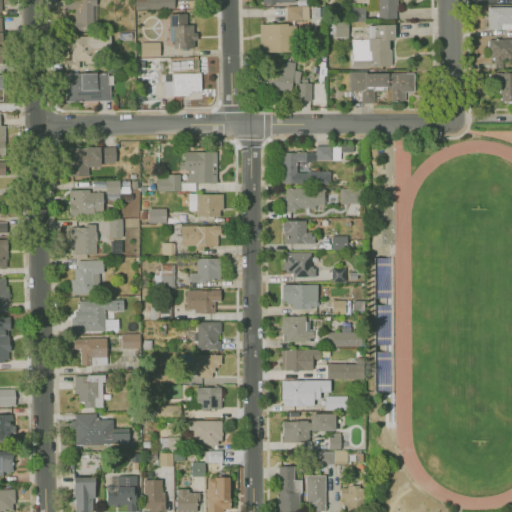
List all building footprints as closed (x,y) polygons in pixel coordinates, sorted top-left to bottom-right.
[(97,0),(62,0),(63,10),(74,9),(74,19),(70,19),(71,31),(91,30),(91,5),(97,5),(97,0)] [(140,9),(175,9),(175,0),(148,0),(149,3),(140,3),(140,9)] [(397,0),(397,26),(375,25),(375,0),(397,0)] [(285,20),(308,20),(308,5),(285,6),(285,20)] [(511,6),(487,7),(487,30),(503,30),(503,24),(511,23),(511,6)] [(365,9),(350,9),(350,23),(365,22),(365,9)] [(171,15),(171,49),(195,49),(195,26),(187,26),(187,15),(171,15)] [(334,22),(347,23),(346,35),(334,34),(334,22)] [(257,25),(295,25),(295,52),(258,52),(257,25)] [(394,27),(395,39),(391,39),(391,65),(353,66),(353,62),(368,62),(368,39),(375,39),(375,28),(394,27)] [(65,37),(99,36),(99,66),(84,67),(84,60),(79,60),(80,68),(66,68),(66,59),(71,59),(71,48),(65,48),(65,37)] [(352,38),(352,59),(366,59),(365,38),(352,38)] [(489,41),(511,40),(511,58),(489,59),(489,41)] [(142,59),(160,58),(159,45),(142,45),(142,59)] [(295,64),(290,91),(272,87),(277,66),(284,68),(286,62),(295,64)] [(66,74),(109,72),(110,100),(67,102),(66,74)] [(511,72),(496,73),(496,87),(500,87),(501,103),(511,102),(511,72)] [(201,73),(172,73),(172,81),(164,81),(164,95),(192,95),(192,90),(201,90),(201,73)] [(351,73),(413,73),(413,92),(405,92),(405,102),(391,102),(391,88),(376,88),(376,102),(361,102),(361,91),(351,91),(351,73)] [(296,83),(296,98),(312,98),(312,83),(296,83)] [(353,145),(315,144),(315,158),(339,158),(339,153),(353,153),(353,145)] [(115,147),(67,148),(68,180),(90,179),(90,168),(100,167),(100,161),(115,161),(115,147)] [(183,149),(215,150),(214,183),(189,183),(189,168),(183,168),(183,149)] [(331,172),(297,173),(297,164),(304,164),(304,153),(281,153),(281,184),(331,184),(331,172)] [(181,174),(181,192),(157,192),(157,179),(168,179),(168,175),(181,174)] [(106,182),(118,181),(119,192),(107,193),(106,182)] [(343,188),(364,189),(364,205),(342,205),(343,188)] [(324,191),(287,190),(287,200),(282,200),(282,211),(301,212),(301,206),(314,207),(314,203),(323,203),(324,191)] [(71,215),(94,215),(94,212),(102,212),(102,194),(88,194),(88,191),(70,191),(71,215)] [(197,194),(197,216),(224,216),(224,194),(197,194)] [(150,209),(165,208),(166,222),(150,223),(150,209)] [(122,219),(122,237),(109,237),(109,219),(122,219)] [(316,243),(282,244),(282,221),(305,221),(305,234),(316,234),(316,243)] [(95,225),(95,254),(74,254),(74,247),(70,247),(70,225),(95,225)] [(219,225),(181,225),(181,244),(196,244),(196,248),(219,247),(219,225)] [(331,234),(331,249),(348,249),(348,234),(331,234)] [(161,243),(161,256),(173,256),(173,243),(161,243)] [(288,254),(287,273),(293,273),(293,276),(316,277),(316,268),(312,268),(312,254),(288,254)] [(220,258),(220,280),(190,281),(190,273),(197,273),(197,258),(220,258)] [(373,258),(373,393),(389,393),(389,258),(373,258)] [(103,260),(75,261),(76,278),(71,278),(71,293),(89,293),(89,276),(103,276),(103,260)] [(174,265),(174,287),(160,287),(160,265),(174,265)] [(332,268),(332,283),(345,283),(346,269),(332,268)] [(0,278),(7,278),(8,301),(0,301),(0,278)] [(281,285),(317,285),(317,309),(293,309),(293,302),(281,302),(281,285)] [(222,291),(188,291),(188,309),(194,309),(194,314),(214,314),(214,301),(222,301),(222,291)] [(80,302),(112,301),(112,312),(106,312),(106,325),(98,326),(98,330),(71,331),(71,319),(84,318),(84,312),(81,312),(80,302)] [(331,301),(331,313),(345,313),(345,301),(331,301)] [(104,330),(112,330),(112,311),(104,311),(104,330)] [(0,316),(11,316),(13,361),(0,361),(0,316)] [(282,316),(282,340),(316,340),(316,331),(307,331),(307,316),(282,316)] [(221,322),(198,322),(198,349),(221,349),(221,341),(218,341),(218,332),(221,332),(221,322)] [(361,330),(361,347),(327,346),(327,329),(361,330)] [(139,333),(120,334),(121,349),(139,348),(139,333)] [(74,340),(107,338),(108,357),(92,357),(93,366),(81,366),(81,350),(74,350),(74,340)] [(321,351),(281,350),(281,371),(311,372),(311,360),(321,360),(321,351)] [(220,354),(192,354),(192,369),(195,369),(195,377),(213,377),(213,366),(220,366),(220,354)] [(328,378),(357,378),(358,364),(328,363),(328,378)] [(154,383),(177,384),(177,373),(154,372),(154,383)] [(72,374),(102,374),(102,405),(79,405),(79,392),(72,392),(72,374)] [(329,381),(283,381),(283,405),(314,405),(314,401),(320,401),(320,391),(329,391),(329,381)] [(196,387),(220,387),(221,411),(202,411),(202,402),(196,402),(196,387)] [(0,407),(16,407),(15,390),(0,390),(0,407)] [(325,407),(348,407),(348,396),(325,395),(325,407)] [(151,406),(181,406),(181,417),(151,417),(151,406)] [(99,413),(99,445),(76,445),(76,431),(71,431),(71,421),(76,421),(76,413),(99,413)] [(313,414),(312,429),(334,429),(334,415),(313,414)] [(0,416),(0,441),(15,441),(15,416),(0,416)] [(189,421),(222,421),(222,438),(218,438),(218,445),(202,445),(202,437),(189,438),(189,421)] [(283,422),(308,422),(308,440),(282,440),(283,422)] [(112,427),(126,427),(126,444),(112,444),(112,427)] [(340,434),(339,449),(328,449),(328,436),(333,437),(334,433),(340,434)] [(161,438),(161,449),(173,449),(173,438),(161,438)] [(136,449),(144,450),(144,442),(137,442),(136,449)] [(333,464),(346,463),(345,450),(333,450),(333,464)] [(208,463),(222,464),(222,451),(209,451),(208,463)] [(146,461),(156,461),(156,452),(146,452),(146,461)] [(318,452),(332,452),(331,464),(318,463),(318,452)] [(0,453),(12,453),(12,474),(0,474),(0,453)] [(160,453),(160,467),(173,467),(173,453),(160,453)] [(191,462),(204,461),(204,475),(191,475),(191,462)] [(279,465),(277,511),(301,511),(302,494),(291,494),(292,466),(279,465)] [(307,472),(307,503),(312,503),(312,510),(326,510),(326,472),(307,472)] [(135,475),(135,510),(126,510),(127,505),(104,505),(104,483),(115,483),(115,475),(135,475)] [(73,479),(93,480),(93,510),(72,510),(73,479)] [(144,480),(144,509),(165,509),(165,480),(144,480)] [(208,485),(209,511),(222,511),(222,509),(230,509),(230,499),(227,499),(227,494),(230,494),(230,485),(208,485)] [(341,486),(364,487),(364,496),(358,496),(358,510),(345,510),(345,498),(341,498),(341,486)] [(0,489),(13,489),(13,510),(0,510),(0,489)] [(177,489),(177,511),(196,511),(196,494),(189,494),(189,489),(177,489)]
